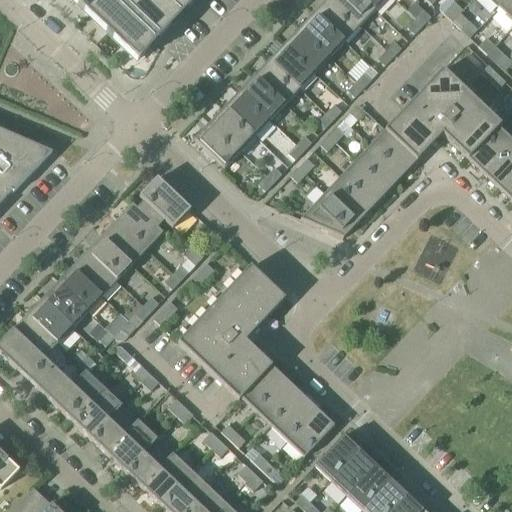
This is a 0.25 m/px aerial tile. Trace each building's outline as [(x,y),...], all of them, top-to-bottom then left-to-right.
[(67,0),(136,65),(197,0),(196,0),(67,0)] [(358,28),(328,0),(326,0),(312,15),(343,44),(358,28)] [(359,0),(328,0),(358,28),(373,12),(359,0)] [(384,0),(359,0),(373,12),(384,0)] [(486,0),(497,10),(506,0),(486,0)] [(511,0),(506,0),(497,10),(511,24),(511,0)] [(453,4),(442,16),(450,24),(461,12),(453,4)] [(414,22),(421,29),(429,20),(422,13),(414,22)] [(343,44),(312,15),(297,31),(328,60),(343,44)] [(421,29),(414,22),(405,31),(412,37),(421,29)] [(467,24),(459,32),(468,40),(476,32),(467,24)] [(328,60),(297,31),(282,47),(313,76),(328,60)] [(485,57),(493,48),(485,40),(476,49),(485,57)] [(392,44),(384,53),(391,60),(399,51),(392,44)] [(282,47),(267,62),(298,91),(313,76),(282,47)] [(502,57),(493,48),(485,57),(494,65),(502,57)] [(391,60),(384,53),(375,62),(383,69),(391,60)] [(298,91),(267,62),(253,78),(283,107),(298,91)] [(488,83),(495,76),(487,68),(480,75),(488,83)] [(441,73),(385,132),(417,162),(440,137),(467,163),(497,131),(499,128),(441,73)] [(354,85),(361,92),(369,83),(362,76),(354,85)] [(495,76),(488,83),(497,92),(504,84),(495,76)] [(283,107),(253,78),(238,94),(268,123),(283,107)] [(361,92),(354,85),(345,94),(352,101),(361,92)] [(268,123),(238,94),(223,109),(253,138),(268,123)] [(324,116),(331,123),(339,114),(332,108),(324,116)] [(357,108),(348,116),(356,123),(364,114),(357,108)] [(253,138),(223,109),(208,125),(238,154),(253,138)] [(331,123),(324,116),(316,125),(323,132),(331,123)] [(238,154),(208,125),(192,142),(202,151),(200,153),(209,161),(211,159),(223,170),(238,154)] [(327,139),(334,146),(342,137),(335,130),(327,139)] [(511,145),(497,131),(467,163),(481,177),(511,145)] [(417,162),(385,132),(369,148),(401,178),(417,162)] [(0,204),(9,195),(12,195),(50,155),(41,151),(26,145),(0,133),(0,204)] [(302,139),(294,148),(301,154),(310,146),(302,139)] [(334,146),(327,139),(318,148),(326,155),(334,146)] [(511,174),(511,145),(481,177),(497,191),(511,174)] [(301,154),(294,148),(286,156),(293,163),(301,154)] [(401,178),(369,148),(354,164),(386,194),(401,178)] [(305,162),(297,170),(304,177),(313,168),(305,162)] [(354,164),(339,180),(371,210),(386,194),(354,164)] [(273,170),(264,179),(272,186),(280,177),(273,170)] [(304,177),(297,170),(289,179),(296,186),(304,177)] [(511,174),(497,191),(511,205),(511,174)] [(272,186),(264,179),(256,188),(263,194),(272,186)] [(371,210),(339,180),(324,196),(356,226),(371,210)] [(142,204),(135,211),(155,230),(162,222),(171,231),(188,213),(155,181),(137,199),(142,204)] [(356,226),(324,196),(298,222),(341,241),(356,226)] [(155,230),(135,211),(130,207),(115,223),(145,252),(161,235),(155,230)] [(115,223),(100,239),(130,268),(145,252),(115,223)] [(130,268),(100,239),(85,255),(115,283),(130,268)] [(187,246),(179,255),(186,261),(193,268),(202,260),(194,253),(187,246)] [(115,283),(85,255),(70,270),(100,299),(115,283)] [(205,266),(197,275),(204,282),(212,273),(205,266)] [(179,268),(171,277),(178,284),(187,275),(179,268)] [(233,400),(266,365),(243,344),(283,302),(248,269),(176,346),(233,400)] [(70,270),(55,286),(85,315),(100,299),(70,270)] [(204,282),(197,275),(188,284),(196,291),(204,282)] [(178,284),(171,277),(163,286),(170,293),(178,284)] [(85,315),(55,286),(40,302),(71,330),(85,315)] [(141,308),(149,315),(157,307),(150,300),(141,308)] [(71,330),(40,302),(25,317),(56,346),(71,330)] [(160,314),(168,320),(176,312),(169,305),(160,314)] [(149,315),(141,308),(133,317),(140,324),(149,315)] [(168,320),(160,314),(152,322),(159,329),(168,320)] [(56,346),(25,317),(11,332),(41,361),(56,346)] [(118,333),(126,340),(134,331),(127,324),(118,333)] [(41,361),(11,332),(0,343),(0,357),(43,399),(61,380),(41,361)] [(97,342),(104,349),(112,341),(105,334),(97,342)] [(85,374),(93,365),(78,350),(69,359),(85,374)] [(122,352),(116,358),(125,367),(131,360),(122,352)] [(266,365),(233,400),(237,404),(240,401),(255,415),(285,383),(266,365)] [(140,386),(148,377),(140,369),(131,378),(140,386)] [(61,380),(43,399),(70,424),(102,391),(87,376),(73,391),(61,380)] [(148,377),(140,386),(148,394),(157,385),(148,377)] [(301,398),(285,383),(255,415),(271,430),(301,398)] [(102,391),(70,424),(88,441),(119,407),(102,391)] [(317,414),(301,398),(271,430),(287,446),(317,414)] [(175,419),(183,410),(174,402),(166,411),(175,419)] [(119,407),(88,441),(105,457),(137,424),(119,407)] [(192,418),(183,410),(175,419),(183,427),(192,418)] [(317,414),(287,446),(303,461),(333,429),(317,414)] [(154,441),(137,424),(105,457),(123,474),(154,441)] [(228,443),(235,435),(226,427),(219,434),(228,443)] [(210,451),(218,443),(209,435),(201,443),(210,451)] [(244,444),(235,435),(228,443),(237,451),(244,444)] [(342,438),(313,468),(313,469),(329,484),(358,453),(342,438)] [(172,457),(154,441),(123,474),(140,490),(172,457)] [(227,451),(218,443),(210,451),(219,460),(227,451)] [(358,453),(329,484),(345,499),(374,468),(358,453)] [(0,490),(17,473),(0,456),(0,490)] [(172,457),(140,490),(157,507),(189,473),(172,457)] [(260,472),(266,465),(258,457),(251,464),(260,472)] [(275,473),(266,465),(260,472),(268,481),(275,473)] [(244,485),(253,476),(244,468),(236,477),(244,485)] [(374,468),(345,499),(358,511),(362,511),(390,483),(374,468)] [(185,511),(206,490),(189,473),(157,507),(162,511),(185,511)] [(253,476),(244,485),(243,486),(252,494),(261,484),(253,476)] [(390,483),(362,511),(391,511),(405,498),(390,483)] [(206,490),(185,511),(218,511),(224,506),(206,490)] [(11,511),(60,511),(53,504),(50,508),(49,507),(48,509),(45,511),(43,511),(28,497),(29,496),(28,495),(11,511)] [(300,511),(302,511),(309,506),(300,497),(293,505),(300,511)] [(420,511),(405,498),(391,511),(420,511)]
